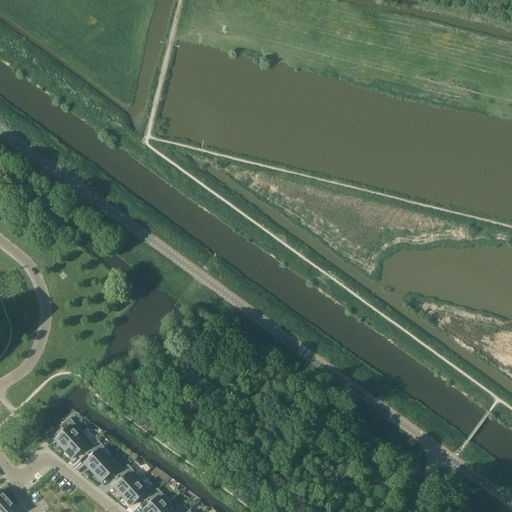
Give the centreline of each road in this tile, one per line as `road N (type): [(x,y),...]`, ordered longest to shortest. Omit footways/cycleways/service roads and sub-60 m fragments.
road 1 (tertiary): [(439,450),(0,129)]
road 2 (residential): [(0,386),(29,361),(44,316),(41,288),(0,241)]
road 3 (residential): [(14,480),(48,459),(115,511)]
